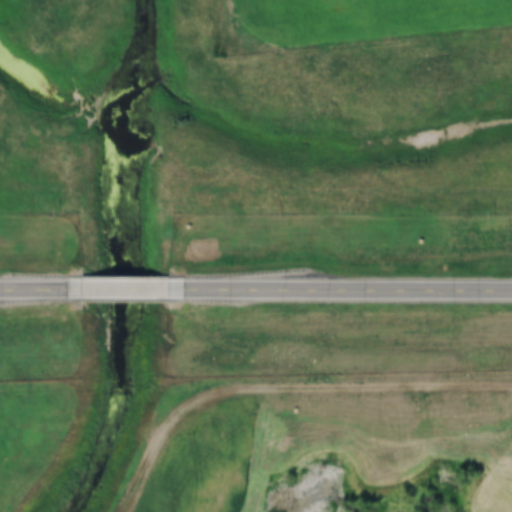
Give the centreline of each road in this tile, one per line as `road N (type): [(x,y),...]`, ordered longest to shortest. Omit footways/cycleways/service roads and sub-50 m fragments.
road 1 (track): [(511,384),(326,383),(226,394),(172,422),(126,511)]
road 2 (primary): [(177,290),(511,291)]
